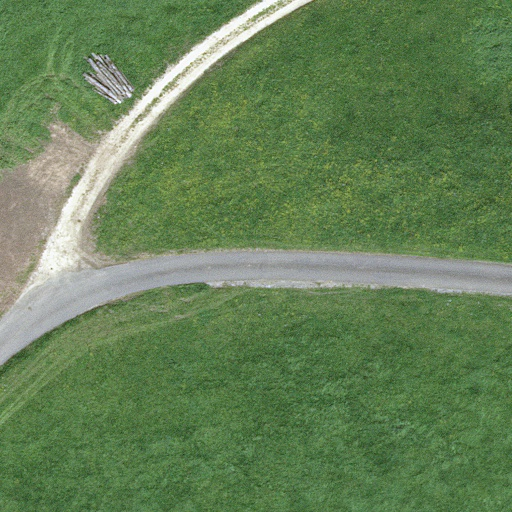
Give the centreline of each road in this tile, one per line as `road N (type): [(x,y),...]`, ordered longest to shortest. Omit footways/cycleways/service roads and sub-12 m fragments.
road 1 (unclassified): [(511,287),(224,271),(126,280),(0,346)]
road 2 (track): [(44,318),(53,260),(100,160),(201,64),(292,0)]
